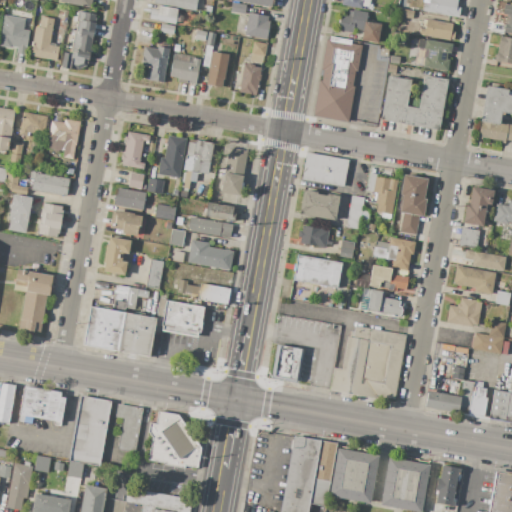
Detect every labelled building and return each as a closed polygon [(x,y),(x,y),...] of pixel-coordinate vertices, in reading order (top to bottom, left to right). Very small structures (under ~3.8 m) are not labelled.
[(59,0),(91,0),(90,10),(72,6),(72,4),(59,2),(59,0)] [(153,0),(196,0),(195,11),(153,4),(153,0)] [(234,1),(234,0),(272,0),(271,8),(234,1)] [(369,0),(368,8),(361,6),(361,9),(341,5),(341,0),(369,0)] [(428,0),(456,0),(456,7),(460,8),(458,18),(422,12),(424,4),(428,5),(428,0)] [(231,2),(245,5),(244,15),(230,12),(231,2)] [(511,6),(511,33),(503,32),(504,24),(507,24),(508,18),(505,18),(506,15),(502,14),(504,5),(511,6)] [(158,6),(177,9),(174,24),(148,20),(150,10),(157,11),(158,6)] [(413,11),(412,19),(398,17),(400,9),(413,11)] [(367,13),(365,21),(381,24),(378,43),(361,40),(363,31),(353,29),(353,33),(338,31),(340,14),(348,16),(349,10),(352,11),(352,10),(367,13)] [(96,15),(87,65),(75,70),(61,67),(64,53),(70,54),(74,31),(76,32),(77,22),(76,22),(78,11),(96,15)] [(248,13),(268,16),(267,21),(269,22),(266,39),(244,35),(248,13)] [(0,35),(4,15),(25,19),(23,30),(29,31),(25,54),(16,53),(17,47),(11,46),(11,48),(0,46),(0,35)] [(35,27),(39,28),(41,17),(53,19),(49,45),(59,47),(56,60),(30,56),(35,27)] [(426,19),(452,24),(451,32),(454,32),(453,40),(449,39),(449,40),(418,35),(419,28),(425,29),(426,19)] [(174,26),(173,34),(159,32),(160,24),(174,26)] [(195,30),(206,32),(204,42),(194,40),(195,30)] [(205,46),(207,32),(215,33),(212,47),(205,46)] [(500,36),(511,38),(511,64),(494,61),(495,54),(497,54),(500,36)] [(326,39),(330,40),(330,37),(351,40),(351,43),(361,45),(357,71),(354,70),(351,87),(353,87),(347,121),(313,115),(319,81),(322,81),(324,69),(321,69),(326,39)] [(168,48),(163,83),(145,80),(148,67),(140,66),(143,47),(157,49),(157,47),(161,47),(163,40),(168,40),(166,48),(168,48)] [(425,40),(451,44),(449,54),(447,53),(446,60),(449,60),(447,71),(423,67),(424,57),(426,57),(428,50),(424,49),(425,40)] [(253,41),(266,44),(264,56),(263,56),(261,63),(249,61),(253,41)] [(209,67),(201,66),(205,46),(212,47),(211,51),(209,67)] [(381,48),(388,49),(387,57),(379,56),(381,48)] [(211,51),(227,54),(221,87),(206,85),(209,67),(211,51)] [(173,53),(194,57),(194,58),(200,59),(195,84),(186,83),(186,84),(177,82),(178,78),(169,76),(173,53)] [(390,55),(399,57),(398,65),(389,63),(390,55)] [(243,65),(246,65),(246,63),(254,65),(253,66),(260,67),(259,71),(260,71),(258,82),(257,82),(255,95),(238,92),(243,65)] [(388,64),(396,66),(395,74),(387,72),(388,64)] [(424,75),(447,79),(438,131),(379,121),(387,76),(410,80),(406,107),(418,109),(424,75)] [(486,86),(508,90),(507,95),(511,96),(511,113),(501,112),(499,123),(498,125),(481,122),(479,121),(486,86)] [(0,108),(14,110),(9,139),(7,150),(0,148),(0,108)] [(47,116),(44,135),(29,133),(28,136),(19,135),(20,131),(19,131),(22,112),(47,116)] [(80,122),(76,145),(75,145),(73,160),(62,158),(63,151),(46,149),(51,121),(63,123),(64,119),(80,122)] [(481,122),(498,125),(499,123),(511,125),(511,141),(504,140),(504,143),(478,138),(481,122)] [(127,132),(149,135),(148,142),(143,141),(139,163),(144,163),(143,169),(121,166),(122,160),(120,160),(121,155),(123,155),(125,146),(123,146),(124,139),(126,139),(127,132)] [(186,139),(179,178),(157,174),(160,158),(163,158),(167,136),(186,139)] [(187,142),(188,142),(189,140),(194,141),(195,140),(203,141),(203,142),(213,144),(212,152),(211,152),(211,156),(210,162),(207,175),(198,173),(196,182),(189,181),(187,192),(180,190),(179,190),(187,142)] [(22,143),(19,164),(9,162),(12,142),(22,143)] [(247,151),(239,196),(220,193),(228,147),(247,151)] [(306,153),(348,160),(343,187),(301,180),(306,153)] [(7,169),(22,171),(21,177),(18,177),(17,185),(27,187),(26,195),(3,191),(5,182),(6,182),(7,175),(6,175),(7,169)] [(69,179),(66,196),(31,190),(33,180),(29,179),(30,170),(40,172),(40,174),(69,179)] [(130,173),(143,175),(141,189),(127,187),(130,173)] [(375,176),(372,193),(367,192),(370,173),(377,174),(376,177),(375,176)] [(403,174),(427,178),(423,199),(426,199),(422,219),(418,218),(415,235),(399,233),(403,213),(399,213),(402,195),(400,195),(403,174)] [(397,180),(391,215),(390,215),(382,213),(373,212),(376,193),(372,193),(375,176),(376,177),(397,180)] [(148,178),(164,181),(161,194),(145,191),(148,178)] [(471,186),(493,190),(490,210),(485,209),(482,227),(462,223),(466,203),(468,203),(471,186)] [(145,193),(142,210),(113,205),(115,196),(116,196),(118,188),(145,193)] [(302,189),(317,192),(316,194),(326,196),(326,194),(338,196),(334,221),(328,220),(298,215),(302,189)] [(180,190),(187,192),(186,198),(179,197),(180,190)] [(338,196),(339,194),(363,198),(358,230),(327,224),(328,220),(334,221),(338,196)] [(31,198),(25,234),(8,231),(10,220),(8,220),(9,213),(7,213),(8,205),(10,205),(12,195),(31,198)] [(511,200),(511,223),(510,222),(509,224),(493,221),(496,204),(503,206),(504,203),(508,203),(509,200),(511,200)] [(207,203),(233,207),(232,212),(235,212),(233,222),(204,217),(205,213),(203,213),(203,209),(205,209),(207,203)] [(43,204),(62,207),(61,210),(63,211),(59,234),(57,234),(56,238),(38,235),(39,229),(38,229),(39,222),(40,222),(41,216),(40,216),(41,209),(42,209),(42,208),(43,208),(43,204)] [(155,204),(175,208),(173,221),(153,218),(155,204)] [(112,210),(134,214),(133,215),(141,216),(139,227),(137,227),(135,236),(121,234),(122,230),(109,228),(112,210)] [(189,217),(232,225),(230,238),(187,231),(189,217)] [(375,225),(373,232),(366,231),(368,223),(375,225)] [(328,230),(327,235),(332,236),(331,242),(326,241),(325,249),(312,247),(313,246),(299,243),(299,238),(297,238),(298,230),(301,231),(302,226),(328,230)] [(461,228),(479,231),(476,249),(458,246),(461,228)] [(171,229),(185,232),(182,247),(168,245),(171,229)] [(109,237),(131,241),(128,254),(122,253),(121,261),(127,262),(125,275),(103,271),(109,237)] [(414,242),(412,256),(409,255),(407,271),(390,268),(391,260),(386,260),(389,243),(389,238),(414,242)] [(190,240),(209,243),(208,247),(224,250),(224,249),(229,250),(229,251),(233,251),(229,270),(186,263),(190,240)] [(341,241),(354,243),(351,259),(338,257),(341,241)] [(389,243),(386,260),(372,257),(373,247),(375,247),(376,241),(389,243)] [(465,250),(506,257),(503,271),(472,266),(473,260),(464,258),(465,250)] [(173,251),(184,252),(182,263),(172,261),(173,251)] [(296,255),(341,263),(336,289),(291,281),(296,255)] [(149,259),(163,262),(158,290),(145,288),(149,259)] [(372,265),(391,268),(390,274),(388,289),(368,286),(372,265)] [(456,266),(495,272),(491,295),(474,292),(474,288),(452,284),(456,266)] [(52,275),(49,296),(46,296),(40,333),(33,331),(33,334),(25,332),(25,330),(19,329),(25,292),(13,290),(17,269),(52,275)] [(390,274),(408,277),(405,292),(388,289),(390,274)] [(186,285),(184,293),(184,294),(176,293),(179,280),(186,281),(186,285)] [(199,287),(198,295),(184,293),(186,285),(188,285),(188,281),(196,282),(195,287),(199,287)] [(200,283),(230,288),(227,306),(197,300),(198,295),(199,287),(200,283)] [(111,310),(116,285),(138,289),(136,297),(134,309),(125,308),(124,313),(111,310)] [(136,297),(138,289),(149,291),(148,299),(136,297)] [(370,289),(381,291),(380,297),(400,300),(399,307),(402,307),(400,317),(366,311),(370,289)] [(497,290),(510,293),(508,306),(494,304),(497,290)] [(460,298),(477,301),(477,302),(481,303),(477,326),(472,325),(472,328),(446,323),(449,305),(457,306),(457,303),(459,304),(460,298)] [(165,300),(204,307),(200,332),(197,332),(196,336),(162,331),(162,326),(161,326),(165,300)] [(117,351),(83,345),(90,307),(111,310),(124,313),(117,351)] [(124,313),(156,318),(149,357),(117,351),(124,313)] [(491,321),(505,323),(499,355),(471,350),(474,333),(488,335),(491,321)] [(406,335),(394,400),(384,398),(384,400),(329,391),(333,368),(341,369),(346,336),(349,337),(350,331),(353,332),(354,326),(406,335)] [(301,349),(295,382),(270,378),(276,345),(301,349)] [(452,366),(463,368),(461,380),(450,378),(452,366)] [(457,410),(460,397),(463,380),(473,382),(467,412),(457,410)] [(467,412),(473,382),(473,381),(483,382),(482,388),(486,388),(484,397),(486,398),(483,416),(467,413),(467,412)] [(0,382),(15,385),(8,424),(0,422),(0,382)] [(23,386),(60,392),(59,397),(64,398),(60,426),(53,425),(54,421),(25,416),(24,423),(18,422),(19,416),(18,416),(23,386)] [(494,390),(509,393),(505,419),(505,420),(489,417),(494,390)] [(427,391),(460,397),(457,410),(457,413),(425,408),(427,391)] [(110,402),(100,466),(83,463),(70,461),(68,461),(79,396),(110,402)] [(142,408),(134,451),(118,449),(123,418),(111,416),(113,403),(142,408)] [(147,460),(151,436),(148,432),(150,423),(156,424),(158,411),(178,414),(201,448),(197,469),(184,467),(184,468),(163,465),(164,463),(147,460)] [(279,511),(293,437),(320,441),(313,478),(309,503),(307,511),(279,511)] [(313,478),(320,441),(336,444),(330,481),(313,478)] [(337,448),(378,456),(369,503),(328,496),(337,448)] [(36,455),(49,458),(46,472),(34,470),(36,455)] [(388,458),(429,465),(420,511),(415,511),(380,505),(388,458)] [(70,461),(83,463),(80,478),(68,476),(70,461)] [(13,463),(24,465),(24,462),(29,463),(29,466),(32,466),(26,499),(23,498),(21,511),(6,508),(13,463)] [(0,464),(11,466),(9,478),(0,477),(0,464)] [(441,465),(460,469),(459,474),(457,473),(453,499),(456,499),(455,507),(434,503),(437,491),(434,490),(437,478),(439,478),(441,465)] [(128,471),(118,470),(116,489),(127,490),(128,471)] [(487,511),(494,472),(511,475),(511,511),(487,511)] [(309,503),(313,478),(330,481),(325,506),(309,503)] [(80,511),(85,485),(106,489),(102,511),(80,511)] [(188,511),(140,511),(142,505),(125,502),(127,488),(191,499),(188,511)] [(31,511),(34,494),(69,500),(67,511),(31,511)]
